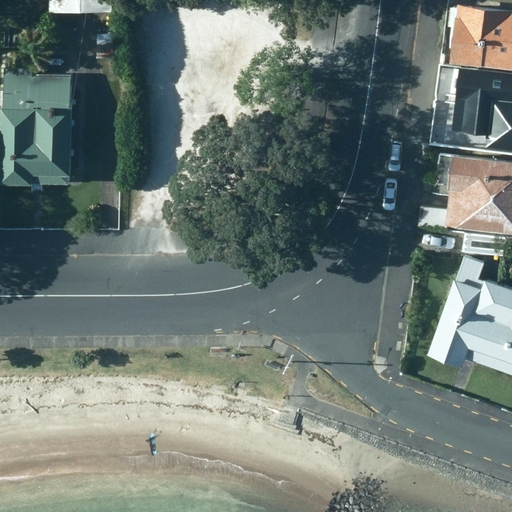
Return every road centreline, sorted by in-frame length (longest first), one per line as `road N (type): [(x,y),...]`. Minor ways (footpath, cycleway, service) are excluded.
road 1 (residential): [(287,263),(354,368),(383,397),(511,448)]
road 2 (tertiary): [(0,295),(197,293),(259,280),(287,263)]
road 3 (tertiary): [(287,263),(341,201),(353,167),(379,0)]
